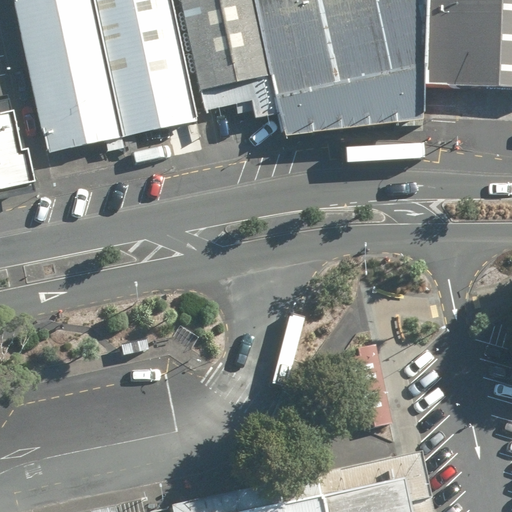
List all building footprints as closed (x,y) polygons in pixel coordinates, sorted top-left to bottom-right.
[(260,0),(21,0),(49,155),(203,118),(287,99),(260,0)] [(434,0),(260,0),(287,99),(290,129),(429,108),(432,64),(434,0)] [(511,0),(434,0),(432,64),(433,86),(511,89),(511,0)] [(27,151),(20,113),(4,116),(3,109),(0,109),(0,200),(39,190),(38,186),(43,185),(37,149),(27,151)] [(395,423),(378,345),(359,349),(361,356),(340,361),(354,424),(375,419),(377,427),(395,423)] [(419,511),(413,478),(323,497),(325,511),(419,511)] [(110,479),(84,484),(86,493),(112,488),(110,479)] [(77,485),(51,491),(53,500),(79,495),(77,485)] [(42,492),(16,497),(18,507),(44,501),(42,492)] [(325,511),(323,497),(281,506),(282,511),(325,511)]
